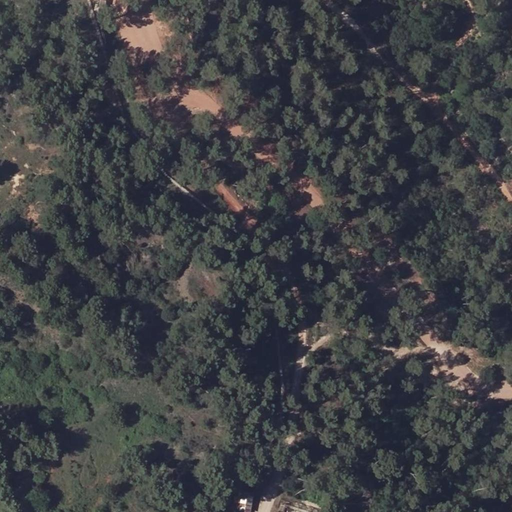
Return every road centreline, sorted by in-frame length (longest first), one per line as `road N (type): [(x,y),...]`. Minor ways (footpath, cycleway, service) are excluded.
road 1 (unclassified): [(511,386),(473,386),(454,376),(316,195),(180,75),(128,0)]
road 2 (track): [(210,103),(207,155),(275,246),(302,321),(307,386),(260,511)]
road 3 (track): [(473,386),(363,449),(273,468)]
